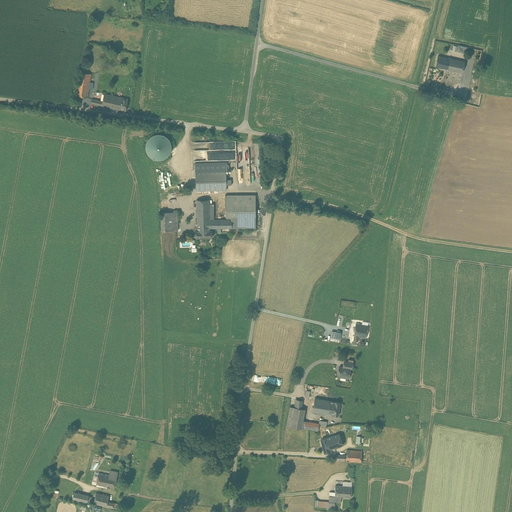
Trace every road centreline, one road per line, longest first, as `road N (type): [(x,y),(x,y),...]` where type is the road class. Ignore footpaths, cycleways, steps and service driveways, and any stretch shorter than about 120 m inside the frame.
road 1 (unclassified): [(229,511),(282,138),(243,133)]
road 2 (track): [(511,252),(413,237),(337,207),(272,197)]
road 3 (unclassified): [(0,98),(243,133)]
road 4 (unclassified): [(243,133),(261,0)]
